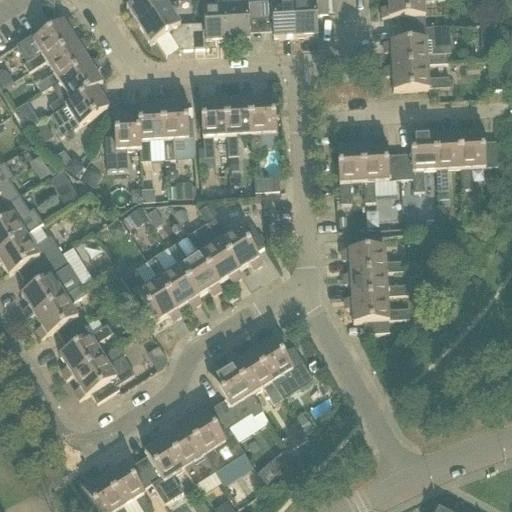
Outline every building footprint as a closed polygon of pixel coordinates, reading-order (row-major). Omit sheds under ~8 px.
[(143,0),(127,11),(139,29),(168,10),(161,0),(143,0)] [(192,28),(194,54),(216,53),(215,46),(228,45),(225,0),(203,0),(204,11),(203,11),(204,28),(192,28)] [(225,0),(228,45),(250,44),(249,23),(261,22),(259,0),(225,0)] [(272,22),(273,43),(296,42),(293,0),(259,0),(261,22),(272,22)] [(293,0),(296,42),(318,40),(317,20),(329,19),(329,18),(327,0),(293,0)] [(383,17),(381,17),(382,23),(389,22),(389,23),(400,22),(400,34),(425,32),(424,20),(425,20),(424,6),(444,4),(444,0),(387,0),(388,4),(388,11),(383,12),(383,17)] [(180,55),(194,54),(192,28),(180,29),(168,10),(139,29),(151,48),(168,37),(180,55)] [(63,26),(39,41),(37,37),(16,50),(26,67),(24,68),(29,77),(46,66),(76,47),(69,35),(74,33),(71,28),(73,27),(70,22),(64,26),(63,26)] [(391,46),(383,47),(383,53),(386,53),(386,58),(391,57),(392,65),(392,71),(423,70),(428,69),(448,68),(447,58),(446,31),(425,32),(400,34),(401,46),(391,46)] [(53,91),(89,67),(82,56),(87,53),(84,48),(86,47),(83,43),(76,47),(46,66),(54,78),(37,89),(42,97),(53,91)] [(60,102),(50,109),(55,118),(66,111),(103,88),(95,76),(100,73),(97,69),(99,68),(96,63),(89,67),(53,91),(60,102)] [(392,71),(385,71),(385,77),(387,77),(387,82),(393,81),(393,96),(429,94),(429,93),(450,92),(449,82),(429,83),(428,69),(423,70),(392,71)] [(489,95),(502,94),(500,69),(488,70),(489,95)] [(7,75),(0,79),(0,89),(2,93),(14,86),(7,75)] [(55,118),(51,121),(58,132),(56,133),(61,142),(79,131),(109,112),(102,100),(106,97),(103,93),(105,92),(103,88),(66,111),(55,118)] [(252,160),(263,160),(261,139),(276,138),(274,102),(273,103),(273,95),(268,95),(268,97),(263,98),(263,103),(249,104),(252,140),(251,140),(252,160)] [(252,140),(249,104),(249,96),(244,97),(244,99),(239,99),(239,105),(226,105),(228,141),(227,141),(228,162),(239,161),(238,141),(251,140),(252,140)] [(215,162),(214,142),(227,141),(228,141),(226,105),(225,98),(220,98),(219,100),(215,101),(215,106),(201,107),(203,143),(204,162),(215,162)] [(175,108),(162,109),(164,145),(165,165),(175,165),(174,145),(189,144),(186,108),(186,100),(180,101),(180,103),(175,103),(175,108)] [(164,145),(162,109),(162,102),(156,102),(156,104),(151,104),(151,110),(137,111),(140,154),(141,167),(151,166),(150,146),(164,145)] [(17,112),(25,131),(39,125),(31,106),(17,112)] [(115,142),(104,143),(106,176),(118,176),(128,175),(127,155),(140,154),(137,111),(133,111),(133,113),(128,113),(128,119),(114,120),(115,142)] [(472,138),(459,138),(462,174),(460,174),(461,195),(472,194),(470,174),(498,172),(496,147),(484,147),(483,137),(482,129),(477,130),(477,132),(472,132),(472,138)] [(439,196),(446,195),(448,195),(446,175),(460,174),(462,174),(459,138),(458,131),(453,131),(453,133),(448,134),(448,139),(435,140),(437,176),(436,176),(437,196),(439,196)] [(435,132),(429,133),(429,135),(424,135),(424,140),(410,141),(411,152),(398,152),(399,160),(398,160),(400,185),(400,198),(413,197),(424,197),(437,196),(436,176),(437,176),(435,140),(435,132)] [(400,185),(398,160),(387,161),(386,143),(380,143),(380,145),(375,145),(376,150),(362,152),(361,152),(364,188),(365,208),(375,207),(374,187),(389,186),(400,185)] [(350,188),(364,188),(361,152),(362,152),(362,144),(356,145),(357,147),(351,147),(352,152),(337,153),(339,189),(340,189),(341,209),(351,209),(350,188)] [(74,162),(65,172),(75,181),(84,171),(74,162)] [(239,175),(238,162),(230,162),(230,176),(239,175)] [(0,213),(19,201),(9,186),(14,182),(4,168),(0,170),(0,213)] [(179,180),(178,175),(174,172),(169,172),(166,176),(166,181),(170,184),(176,184),(179,180)] [(87,173),(80,185),(93,192),(95,193),(98,188),(102,181),(87,173)] [(67,208),(79,200),(65,176),(52,184),(67,208)] [(280,195),(279,182),(254,184),(255,198),(285,196),(285,195),(280,195)] [(192,187),(176,188),(176,191),(176,203),(176,204),(196,203),(196,190),(192,190),(192,187)] [(176,203),(176,191),(168,191),(168,203),(176,203)] [(142,195),(143,208),(155,207),(155,194),(142,195)] [(439,198),(439,211),(449,210),(448,197),(439,198)] [(0,255),(26,239),(26,240),(40,231),(44,229),(34,214),(29,217),(19,201),(0,213),(0,255)] [(219,221),(211,207),(199,215),(208,228),(216,223),(219,221)] [(140,212),(129,219),(138,232),(148,225),(140,212)] [(173,218),(181,230),(189,224),(181,213),(173,218)] [(155,214),(147,220),(155,233),(164,227),(155,214)] [(216,223),(208,228),(219,246),(238,276),(249,269),(252,273),(257,270),(258,272),(263,269),(259,263),(256,258),(266,251),(251,230),(241,236),(239,232),(227,240),(216,223)] [(117,224),(107,231),(115,243),(126,237),(117,224)] [(199,258),(218,288),(229,281),(232,286),(237,283),(238,285),(243,282),(238,276),(219,246),(208,228),(196,235),(187,241),(198,258),(199,258)] [(17,274),(23,284),(63,259),(51,240),(34,251),(26,240),(26,239),(0,255),(0,268),(2,268),(9,280),(17,274)] [(349,255),(341,255),(342,261),(344,261),(344,266),(349,266),(350,271),(350,279),(386,278),(406,276),(406,266),(385,267),(385,253),(374,253),(373,241),(349,243),(349,255)] [(222,295),(218,288),(199,258),(198,258),(187,265),(176,248),(167,254),(178,271),(198,301),(209,294),(212,299),(216,296),(218,298),(222,295)] [(82,289),(69,269),(63,259),(23,284),(30,294),(21,299),(29,311),(24,314),(27,318),(25,320),(28,324),(35,320),(65,301),(65,300),(82,289)] [(158,283),(177,314),(189,307),(192,311),(196,309),(197,310),(202,308),(198,301),(178,271),(167,278),(156,261),(147,266),(147,267),(158,284),(158,283)] [(127,279),(121,283),(132,301),(138,298),(145,310),(156,327),(168,320),(171,324),(176,321),(177,323),(181,320),(177,314),(158,283),(158,284),(147,267),(136,274),(135,274),(127,279)] [(350,279),(343,279),(343,285),(345,285),(346,290),(351,290),(352,300),(352,303),(387,302),(408,300),(413,300),(413,290),(407,291),(407,290),(387,291),(386,278),(350,279)] [(62,345),(84,330),(70,309),(87,298),(82,289),(65,300),(65,301),(35,320),(41,331),(37,334),(40,339),(38,340),(41,344),(47,340),(48,341),(55,335),(62,345)] [(345,303),(345,309),(347,309),(347,314),(352,314),(353,328),(364,327),(364,339),(389,338),(389,326),(409,324),(409,314),(388,315),(387,302),(352,303),(345,303)] [(108,331),(104,333),(90,341),(84,331),(84,330),(62,345),(68,354),(60,360),(67,372),(63,375),(65,379),(64,380),(67,385),(73,381),(103,362),(103,361),(96,349),(113,339),(108,331)] [(253,348),(249,350),(252,357),(272,387),(282,404),(314,385),(300,363),(294,353),(284,360),(282,357),(274,344),(262,351),(259,347),(254,349),(253,348)] [(134,380),(122,361),(126,359),(120,350),(103,361),(103,362),(73,381),(80,392),(75,395),(78,400),(77,401),(79,405),(86,401),(86,402),(91,399),(97,409),(119,395),(117,390),(134,380)] [(272,387),(252,357),(241,364),(238,359),(234,362),(233,361),(228,363),(232,370),(251,400),(263,393),(274,410),(282,404),(272,387)] [(230,433),(240,426),(251,419),(253,423),(262,417),(251,400),(232,370),(221,377),(218,372),(213,375),(212,373),(208,376),(212,382),(212,383),(225,405),(216,411),(230,433)] [(215,477),(245,459),(230,433),(216,411),(206,417),(202,411),(198,414),(199,415),(194,418),(197,423),(186,430),(205,460),(215,477)] [(305,414),(295,421),(297,424),(306,437),(316,431),(305,414)] [(176,436),(165,443),(184,474),(195,491),(203,485),(215,477),(205,460),(186,430),(182,424),(177,426),(178,428),(174,431),(176,436)] [(172,481),(174,480),(184,474),(165,443),(161,436),(157,439),(158,441),(153,444),(156,449),(144,456),(147,461),(138,467),(152,489),(165,510),(183,498),(172,481)] [(298,450),(291,439),(280,446),(288,457),(298,450)] [(152,489),(138,467),(128,473),(125,468),(113,476),(110,471),(106,474),(105,472),(100,475),(104,481),(123,511),(151,511),(144,499),(142,495),(152,489)] [(83,495),(94,511),(123,511),(104,481),(93,489),(90,484),(85,487),(84,485),(80,488),(84,494),(83,495)]
